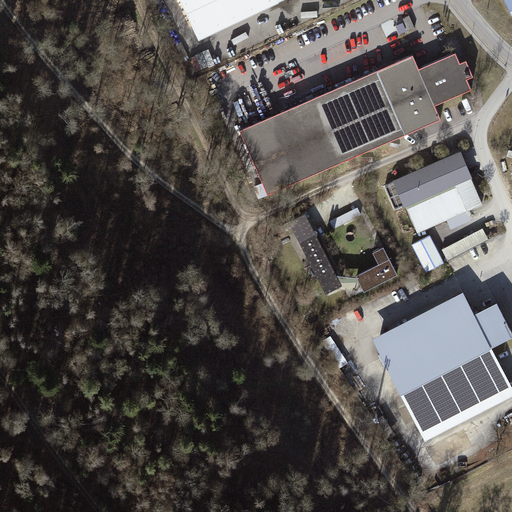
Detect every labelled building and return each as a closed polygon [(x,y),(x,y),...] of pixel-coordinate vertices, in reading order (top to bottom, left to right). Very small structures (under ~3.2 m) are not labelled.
[(181,0),(200,39),(281,0),(181,0)] [(414,56),(242,130),(269,193),(443,118),(437,104),(473,89),(468,78),(473,76),(466,60),(461,62),(457,52),(420,68),(414,56)] [(395,209),(406,204),(419,232),(484,204),(461,153),(385,186),(395,209)] [(307,212),(290,220),(327,294),(345,285),(307,212)] [(491,241),(484,228),(443,249),(450,262),(491,241)] [(413,244),(428,273),(447,263),(433,234),(413,244)] [(379,264),(358,274),(366,290),(399,273),(385,246),(373,251),(379,264)] [(463,292),(375,337),(427,439),(511,396),(511,386),(491,345),(511,334),(511,330),(497,302),(474,314),(463,292)]
